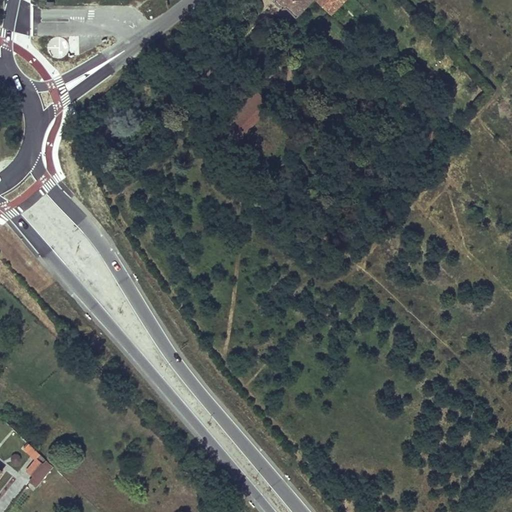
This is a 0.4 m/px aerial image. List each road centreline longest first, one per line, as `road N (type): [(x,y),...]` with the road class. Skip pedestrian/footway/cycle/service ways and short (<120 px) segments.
road 1 (secondary): [(301,511),(186,375),(31,153)]
road 2 (secondary): [(0,203),(269,511)]
road 3 (residential): [(37,127),(128,47)]
